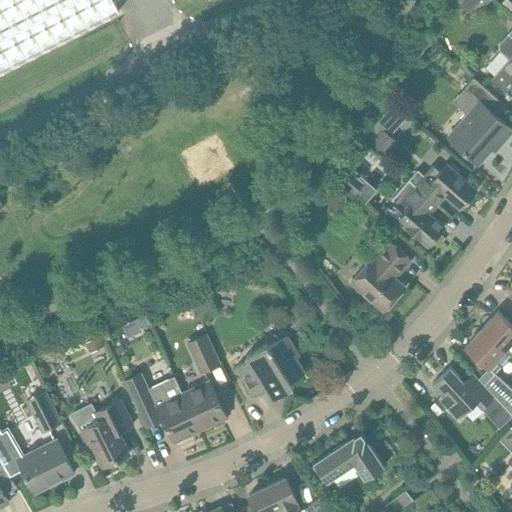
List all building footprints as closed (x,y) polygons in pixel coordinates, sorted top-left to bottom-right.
[(0,0),(0,73),(119,12),(112,0),(0,0)] [(482,0),(487,4),(489,0),(453,0),(460,5),(469,13),(480,0),(482,0)] [(506,89),(506,90),(509,93),(510,92),(511,94),(511,29),(499,44),(499,49),(511,59),(494,78),(506,89)] [(468,114),(449,136),(464,149),(479,163),(492,148),(497,141),(500,144),(511,130),(511,129),(497,116),(505,106),(490,93),(473,78),(464,89),(479,102),(468,114)] [(377,121),(367,140),(368,141),(386,157),(399,143),(391,135),(408,115),(394,103),(377,121)] [(417,168),(408,179),(438,204),(445,195),(461,208),(477,189),(458,173),(460,171),(452,163),(450,165),(447,163),(440,171),(434,165),(425,175),(417,168)] [(362,175),(359,178),(350,170),(341,180),(367,203),(378,190),(362,175)] [(438,204),(408,179),(391,198),(392,200),(384,210),(408,231),(409,229),(428,245),(445,226),(430,213),(438,204)] [(344,214),(346,197),(329,195),(328,212),(344,214)] [(411,259),(396,246),(390,240),(374,259),(372,257),(351,281),(384,310),(405,286),(395,278),(411,259)] [(207,288),(191,296),(201,319),(218,311),(207,288)] [(498,310),(482,329),(505,350),(511,355),(511,321),(511,322),(498,310)] [(140,327),(149,322),(146,315),(136,319),(140,327)] [(495,374),(495,373),(495,372),(501,366),(495,361),(505,350),(482,329),(465,347),(488,368),(489,368),(495,374)] [(206,334),(188,342),(201,371),(219,363),(206,334)] [(300,355),(289,338),(287,334),(269,345),(267,342),(246,355),(248,359),(236,366),(244,379),(255,396),(267,388),(270,394),(285,384),(287,388),(293,385),(290,381),(306,371),(297,357),(300,355)] [(105,346),(100,335),(86,341),(90,352),(105,346)] [(482,408),(495,396),(485,385),(484,385),(473,373),(464,381),(451,366),(432,384),(442,395),(440,397),(448,405),(446,407),(457,419),(475,402),(482,408)] [(199,429),(182,393),(174,375),(147,387),(141,373),(125,380),(137,405),(152,398),(156,406),(157,405),(174,441),(199,429)] [(511,388),(495,373),(495,374),(485,385),(495,396),(505,407),(511,414),(511,388)] [(209,380),(182,393),(199,429),(226,417),(209,380)] [(46,391),(27,400),(42,431),(61,421),(46,391)] [(71,413),(80,430),(93,456),(97,454),(103,466),(130,453),(120,431),(133,425),(124,407),(120,399),(96,411),(92,403),(71,413)] [(511,414),(505,407),(494,418),(501,425),(511,415),(511,414)] [(511,427),(499,439),(511,452),(511,458),(508,462),(511,465),(511,486),(510,488),(511,490),(511,427)] [(365,479),(368,477),(385,466),(371,444),(364,443),(365,436),(361,430),(355,434),(354,441),(348,439),(314,462),(327,482),(354,463),(365,479)] [(74,473),(65,455),(57,439),(18,458),(26,475),(35,493),(74,473)] [(0,459),(0,458),(0,507),(9,502),(0,485),(0,481),(10,476),(0,459)] [(297,500),(295,495),(286,477),(249,494),(257,511),(271,511),(284,506),(287,511),(299,511),(301,511),(296,500),(297,500)] [(391,511),(398,511),(414,500),(406,489),(386,504),(391,511)] [(329,511),(319,498),(305,509),(307,511),(329,511)]
